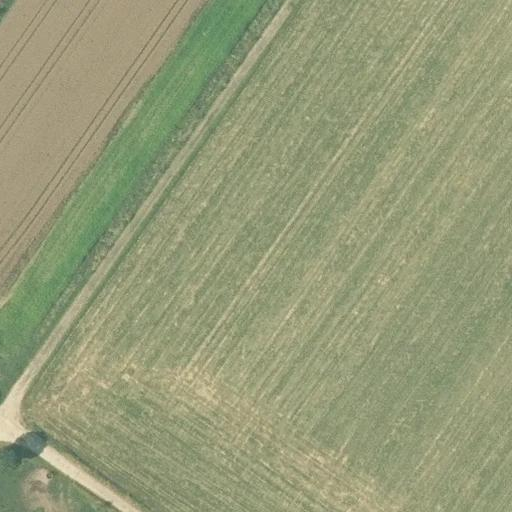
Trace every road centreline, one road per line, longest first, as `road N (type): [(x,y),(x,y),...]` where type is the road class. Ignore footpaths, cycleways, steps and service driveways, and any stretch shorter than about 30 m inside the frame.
road 1 (track): [(293,0),(0,417)]
road 2 (track): [(0,421),(130,511)]
